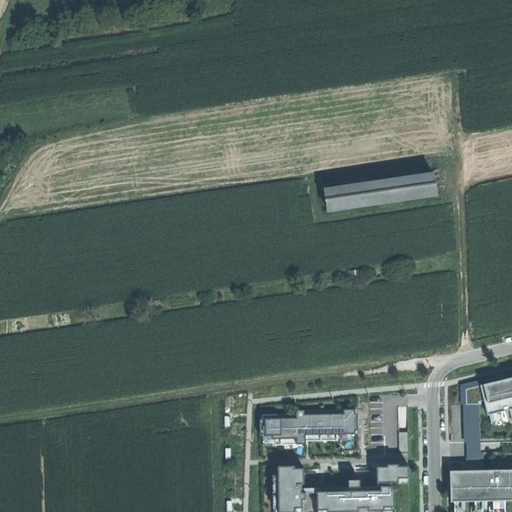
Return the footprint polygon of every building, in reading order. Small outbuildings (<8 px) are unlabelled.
[(326,188),(329,210),(437,195),(434,176),(434,174),(326,188)] [(511,421),(511,376),(511,377),(510,372),(502,374),(463,383),(463,403),(465,403),(466,441),(468,441),(468,460),(465,460),(465,468),(476,468),(486,467),(486,452),(483,452),(481,400),(487,398),(495,426),(511,421)] [(295,412),(260,413),(261,438),(264,438),(264,444),(307,443),(306,441),(309,441),(352,440),(352,434),(357,434),(356,407),(295,408),(295,412)] [(408,432),(400,432),(400,450),(409,450),(408,432)] [(291,462),(276,463),(276,468),(269,468),(270,506),(276,506),(276,511),(334,511),(334,510),(350,509),(349,511),(381,511),(381,505),(391,504),(390,486),(357,487),(357,480),(353,480),(348,480),(349,487),(301,488),(301,466),(291,467),(291,462)] [(388,467),(377,468),(378,483),(398,482),(397,478),(407,477),(406,467),(397,468),(397,464),(388,465),(388,467)] [(465,468),(448,469),(449,501),(454,501),(454,511),(463,511),(463,499),(475,498),(475,511),(486,511),(486,499),(493,499),(493,511),(505,511),(505,501),(511,500),(511,466),(486,467),(476,468),(465,468)]
